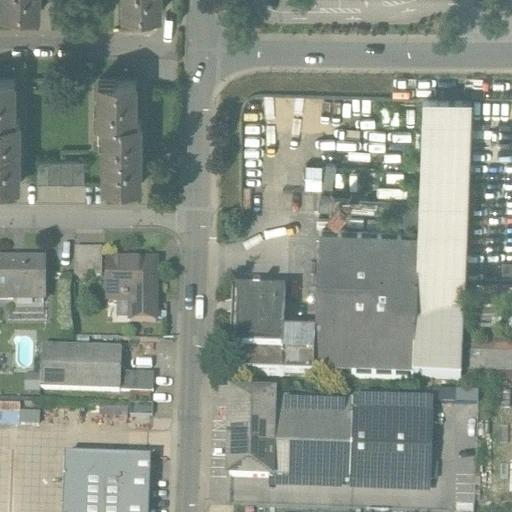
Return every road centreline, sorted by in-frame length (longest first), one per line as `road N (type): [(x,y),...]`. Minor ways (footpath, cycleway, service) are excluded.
road 1 (residential): [(511,57),(197,56)]
road 2 (residential): [(185,511),(194,220)]
road 3 (residential): [(194,220),(0,221)]
road 4 (residential): [(194,220),(197,56)]
road 5 (residential): [(0,49),(160,49)]
